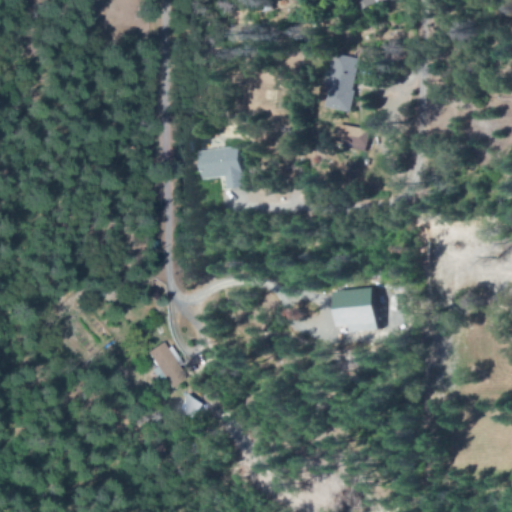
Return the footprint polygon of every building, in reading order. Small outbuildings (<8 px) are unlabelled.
[(363,0),(366,8),(391,0),(363,0)] [(326,108),(352,113),(362,59),(336,55),(326,108)] [(369,151),(371,130),(339,125),(337,142),(353,144),(352,149),(369,151)] [(204,180),(226,178),(226,190),(243,189),(241,148),(202,150),(204,180)] [(355,334),(383,331),(379,289),(341,293),(345,329),(355,328),(355,334)] [(185,379),(161,343),(146,353),(170,389),(185,379)]
